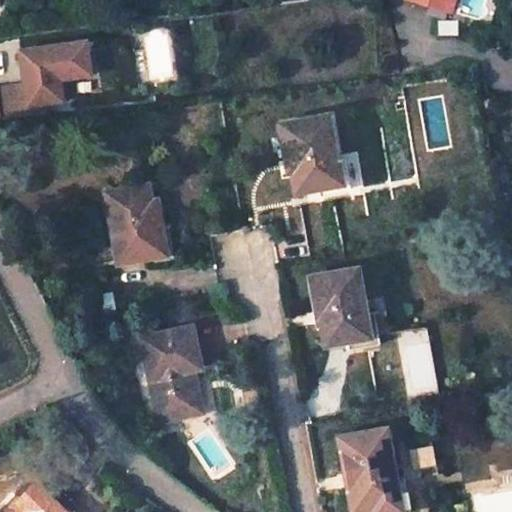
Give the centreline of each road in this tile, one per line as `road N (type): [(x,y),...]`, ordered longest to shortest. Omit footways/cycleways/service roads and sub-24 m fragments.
road 1 (residential): [(249,245),(302,511)]
road 2 (residential): [(187,511),(96,417),(74,377)]
road 3 (residential): [(74,377),(0,245)]
